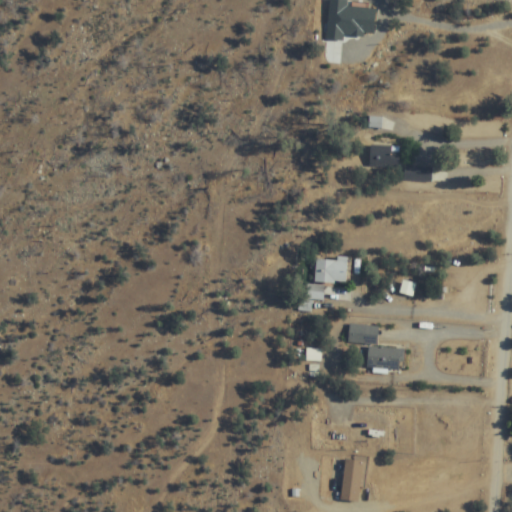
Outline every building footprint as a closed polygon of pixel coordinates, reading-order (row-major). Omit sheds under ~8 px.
[(348,0),(326,0),(327,42),(349,42),(348,0)] [(399,147),(369,147),(369,167),(399,167),(399,147)] [(431,182),(431,168),(404,168),(404,182),(431,182)] [(347,259),(314,259),(314,283),(347,283),(347,259)] [(349,344),(377,344),(377,326),(349,326),(349,344)] [(404,349),(368,348),(367,370),(403,371),(404,349)] [(384,425),(354,420),(351,444),(380,449),(384,425)] [(328,444),(349,444),(349,428),(328,428),(328,444)] [(313,461),(290,462),(292,494),(315,492),(313,461)]
